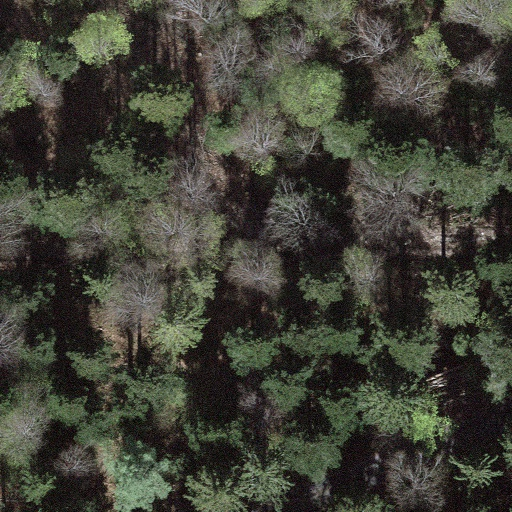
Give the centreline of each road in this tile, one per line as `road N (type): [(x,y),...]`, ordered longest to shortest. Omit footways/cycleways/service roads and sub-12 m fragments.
road 1 (track): [(0,256),(511,254)]
road 2 (unclassified): [(511,409),(263,511)]
